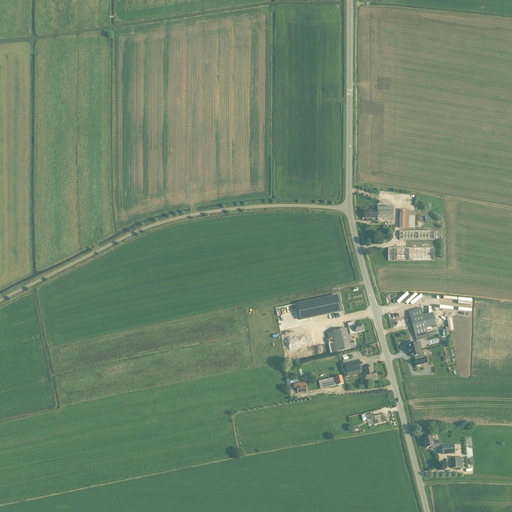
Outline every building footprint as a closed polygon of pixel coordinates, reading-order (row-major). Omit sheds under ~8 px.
[(377,219),(393,219),(392,208),(377,208),(377,212),(365,212),(365,219),(377,218),(377,219)] [(415,229),(415,213),(409,213),(409,211),(399,210),(399,229),(408,229),(415,229)] [(442,239),(442,230),(400,231),(400,240),(442,239)] [(389,261),(435,261),(435,247),(389,247),(389,261)] [(420,293),(404,300),(405,302),(421,295),(420,293)] [(317,318),(340,314),(337,298),(314,302),(317,318)] [(428,335),(426,327),(423,316),(421,308),(409,312),(415,334),(416,338),(428,335)] [(445,308),(443,310),(449,321),(452,320),(445,308)] [(356,333),(363,331),(361,324),(354,326),(354,323),(347,324),(349,332),(355,330),(356,333)] [(305,325),(264,333),(266,346),(308,339),(305,325)] [(329,339),(284,348),(287,361),(331,352),(329,339)] [(412,343),(409,344),(410,345),(409,345),(410,348),(408,349),(409,354),(411,354),(412,357),(414,356),(415,360),(415,361),(416,366),(427,363),(426,358),(421,359),(420,355),(419,351),(421,350),(420,347),(418,348),(417,343),(412,344),(412,343)] [(344,364),(341,365),(344,378),(349,377),(349,376),(359,374),(358,372),(361,371),(359,360),(344,364)] [(365,373),(363,374),(365,382),(376,379),(374,371),(373,372),(371,366),(364,368),(365,373)] [(294,388),(293,388),(294,395),(298,395),(298,393),(306,391),(304,382),(294,384),(294,388)] [(367,421),(372,420),(374,426),(387,422),(385,414),(374,417),(373,414),(366,416),(365,414),(361,415),(363,421),(367,420),(367,421)] [(424,441),(423,441),(424,444),(426,448),(433,446),(434,449),(439,448),(437,442),(433,443),(431,438),(423,440),(424,441)] [(454,445),(441,446),(442,455),(455,454),(454,445)] [(451,458),(452,468),(463,467),(462,457),(451,458)]
